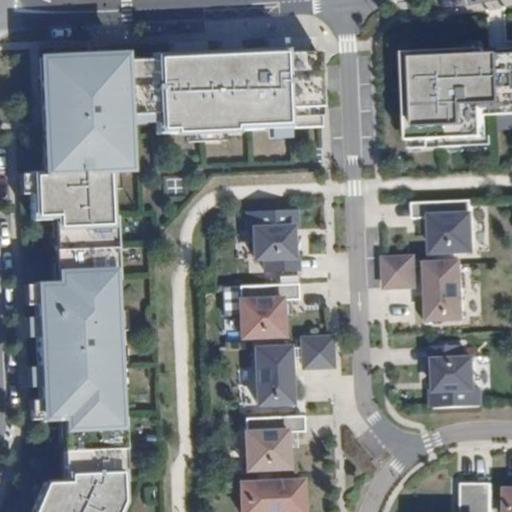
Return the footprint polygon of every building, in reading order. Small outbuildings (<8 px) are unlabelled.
[(114,511),(118,503),(118,482),(124,482),(121,418),(115,419),(112,370),(119,370),(117,332),(111,332),(108,281),(115,281),(112,218),(106,218),(104,171),(124,170),(123,136),(111,137),(110,117),(122,116),(153,115),(154,135),(288,129),(284,50),(233,52),(234,58),(217,59),(217,53),(151,56),(151,61),(120,62),(120,57),(38,61),(40,112),(49,112),(50,127),(41,128),(43,173),(27,174),(29,222),(51,222),(52,238),(61,238),(62,252),(62,266),(53,267),(54,284),(32,285),(34,320),(40,319),(41,338),(35,338),(38,423),(60,422),(61,439),(70,439),(72,467),(62,468),(63,484),(43,486),(31,511),(114,511)] [(511,51),(406,56),(410,144),(486,141),(485,118),(511,116),(511,51)] [(472,258),(472,203),(410,206),(412,221),(424,221),(426,259),(472,258)] [(288,231),(287,213),(241,215),(241,234),(246,233),(247,261),(258,260),(258,275),(290,274),(290,258),(284,258),(283,231),(288,231)] [(414,291),(413,259),(382,260),(382,292),(414,291)] [(459,266),(421,266),(422,326),(461,324),(459,266)] [(295,301),(294,285),(235,287),(236,300),(230,300),(232,343),(278,341),(277,301),(295,301)] [(330,369),(329,340),(301,341),(303,371),(330,369)] [(248,349),(249,410),(287,409),(283,348),(248,349)] [(428,391),(428,409),(474,409),(474,391),(470,391),(470,363),(459,363),(459,348),(427,348),(427,364),(432,364),(432,391),(428,391)] [(242,420),(242,433),(236,433),(237,475),(285,473),(283,434),(304,433),(303,417),(242,420)] [(298,511),(296,481),(232,485),(233,511),(298,511)] [(491,511),(491,487),(459,486),(459,511),(491,511)] [(511,511),(511,492),(502,493),(501,511),(511,511)]
